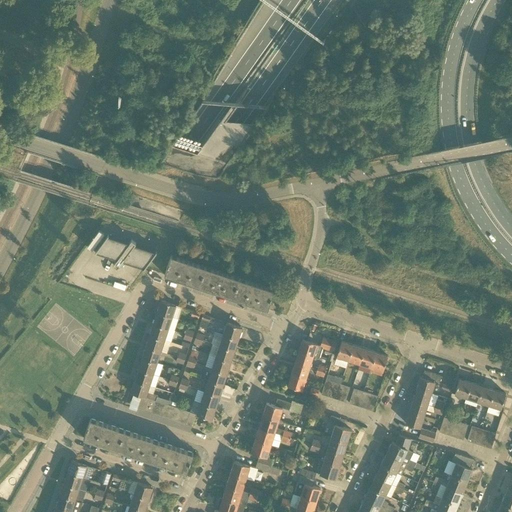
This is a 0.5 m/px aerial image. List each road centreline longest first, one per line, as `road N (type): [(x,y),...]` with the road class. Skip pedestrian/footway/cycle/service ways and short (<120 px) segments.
road 1 (motorway): [(0,426),(323,0)]
road 2 (motorway): [(291,0),(0,387)]
road 3 (residential): [(0,268),(61,141),(110,0)]
road 4 (residential): [(79,401),(151,284),(287,328)]
road 5 (primary): [(477,0),(448,75),(449,134),(471,201),(511,255)]
road 6 (primary): [(511,228),(485,188),(467,128),(470,63),(498,0)]
road 7 (residential): [(206,199),(0,133)]
road 8 (residential): [(340,511),(421,342)]
road 9 (residential): [(198,488),(56,442)]
road 10 (residential): [(218,448),(79,401)]
road 11 (residential): [(218,448),(287,328)]
road 12 (residential): [(421,342),(306,304)]
road 13 (residential): [(306,304),(322,219),(317,185)]
